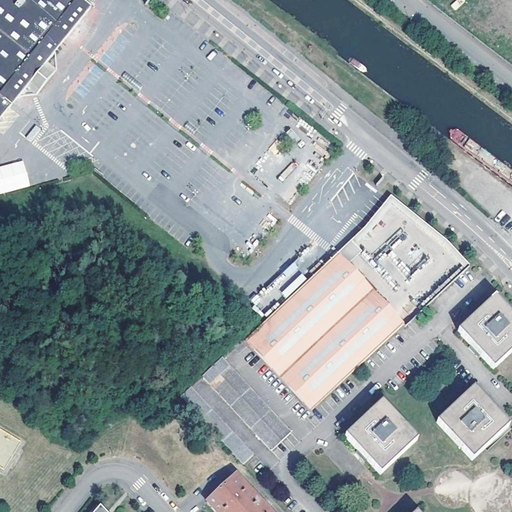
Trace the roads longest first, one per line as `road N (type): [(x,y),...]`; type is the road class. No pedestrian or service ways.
road 1 (secondary): [(184,0),(365,137)]
road 2 (secondary): [(365,137),(341,107),(208,0)]
road 3 (track): [(357,0),(511,117)]
road 4 (secondary): [(497,250),(365,137)]
road 5 (residential): [(164,511),(116,471),(91,480),(64,511)]
road 6 (unclassified): [(412,0),(511,76)]
